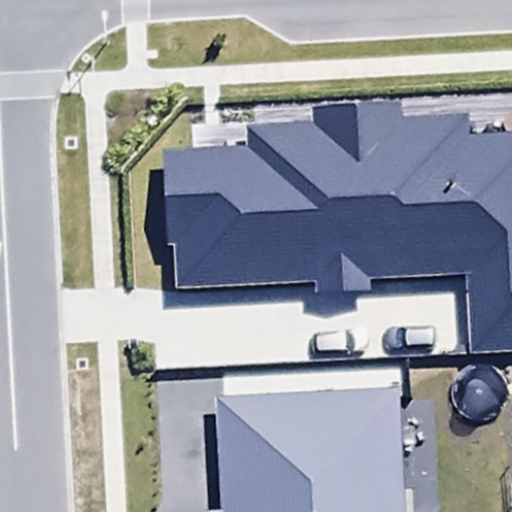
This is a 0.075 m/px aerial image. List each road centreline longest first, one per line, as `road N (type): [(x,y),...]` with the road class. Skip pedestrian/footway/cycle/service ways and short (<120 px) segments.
road 1 (residential): [(16,511),(0,202)]
road 2 (residential): [(293,0),(0,17)]
